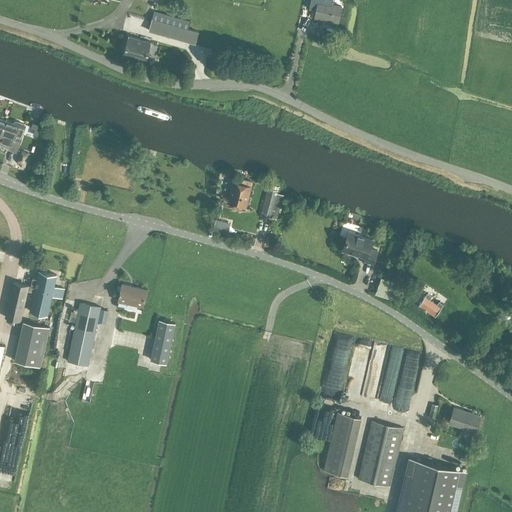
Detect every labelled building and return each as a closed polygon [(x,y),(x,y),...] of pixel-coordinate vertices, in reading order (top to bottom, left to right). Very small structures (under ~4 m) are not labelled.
[(316,16),(339,21),(342,5),(318,1),(316,16)] [(149,29),(196,42),(199,31),(188,28),(190,20),(154,10),(149,29)] [(151,41),(128,35),(123,54),(146,60),(151,41)] [(14,123),(6,120),(0,137),(0,138),(11,142),(9,148),(17,151),(22,136),(26,124),(16,120),(14,120),(14,123)] [(25,166),(30,153),(22,150),(17,163),(25,166)] [(227,201),(247,206),(252,185),(253,181),(234,176),(233,181),(227,201)] [(261,214),(271,217),(277,218),(283,194),(277,193),(278,190),(268,188),(261,214)] [(216,219),(213,230),(224,233),(227,222),(216,219)] [(349,231),(343,248),(366,256),(365,260),(374,263),(378,250),(370,247),(373,239),(349,231)] [(39,270),(38,277),(33,276),(31,285),(13,281),(5,316),(21,320),(27,290),(35,292),(31,310),(48,314),(52,295),(63,297),(65,288),(55,285),(57,273),(39,270)] [(376,293),(389,297),(395,280),(382,276),(376,293)] [(119,300),(143,306),(147,288),(123,283),(119,300)] [(427,292),(419,303),(425,307),(424,309),(427,311),(428,309),(436,315),(444,303),(439,300),(437,303),(430,298),(432,295),(427,292)] [(101,306),(81,302),(78,313),(71,311),(69,321),(76,322),(68,360),(88,364),(98,321),(98,320),(101,306)] [(98,320),(105,322),(108,309),(101,308),(98,320)] [(511,316),(507,313),(502,320),(506,323),(511,316)] [(159,318),(150,360),(166,363),(175,322),(159,318)] [(24,320),(15,360),(41,366),(49,326),(24,320)] [(340,393),(354,335),(347,333),(346,338),(337,336),(324,389),(340,393)] [(429,416),(434,418),(439,405),(433,403),(429,416)] [(449,421),(476,430),(481,415),(454,406),(449,421)] [(324,470),(348,475),(361,416),(338,411),(324,470)] [(311,433),(319,435),(325,416),(317,413),(311,433)] [(372,419),(359,478),(390,485),(404,426),(372,419)] [(9,469),(16,470),(27,428),(19,426),(9,469)] [(454,511),(464,469),(448,466),(410,457),(397,511),(454,511)]
